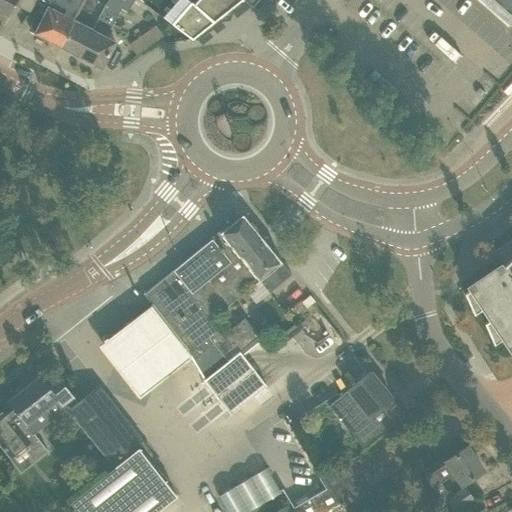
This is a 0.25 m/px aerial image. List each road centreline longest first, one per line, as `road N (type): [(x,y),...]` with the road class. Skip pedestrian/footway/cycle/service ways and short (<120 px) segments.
road 1 (residential): [(496,415),(430,335),(418,242)]
road 2 (tertiary): [(0,332),(153,228)]
road 3 (tertiary): [(259,163),(340,224),(418,242)]
road 4 (tertiary): [(413,196),(356,189),(279,139)]
